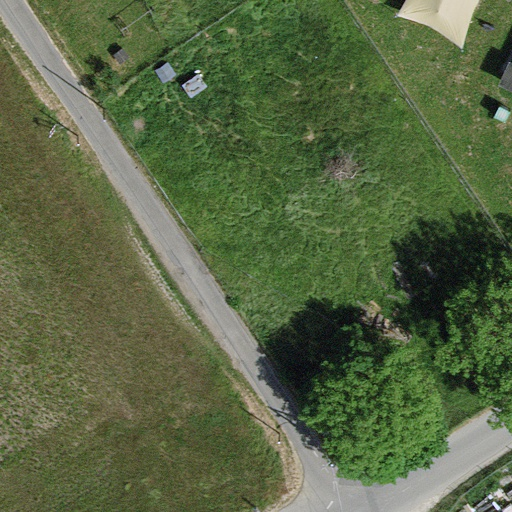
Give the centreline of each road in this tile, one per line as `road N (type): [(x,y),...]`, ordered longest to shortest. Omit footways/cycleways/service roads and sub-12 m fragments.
road 1 (unclassified): [(15,0),(354,507)]
road 2 (unclassified): [(354,507),(437,470),(511,420)]
